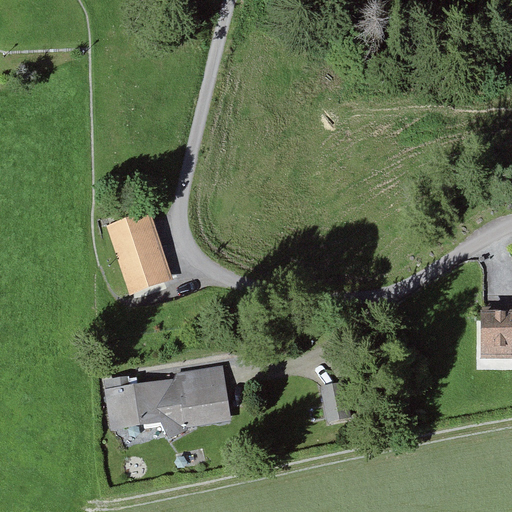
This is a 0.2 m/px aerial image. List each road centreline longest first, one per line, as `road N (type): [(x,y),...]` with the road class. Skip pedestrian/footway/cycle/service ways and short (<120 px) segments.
road 1 (track): [(511,421),(99,502),(75,499)]
road 2 (track): [(233,0),(178,223)]
